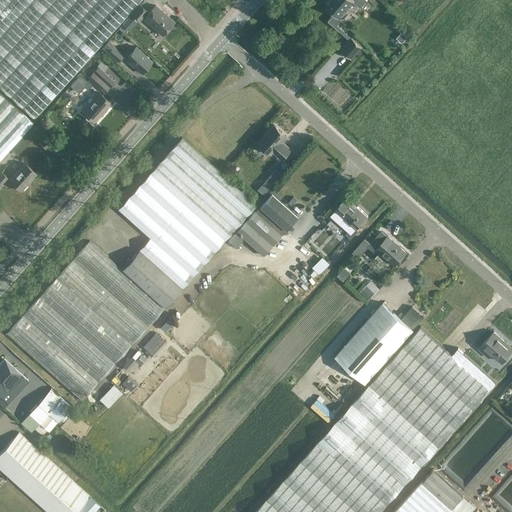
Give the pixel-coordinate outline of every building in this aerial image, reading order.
[(0,0),(0,86),(34,118),(140,0),(0,0)] [(361,6),(360,8),(367,0),(328,0),(325,4),(335,13),(328,21),(339,31),(340,30),(333,24),(354,0),(361,6)] [(155,5),(148,12),(147,11),(147,10),(140,4),(131,14),(138,20),(142,16),(162,35),(174,21),(155,5)] [(136,21),(130,15),(121,25),(128,31),(136,21)] [(407,37),(401,32),(396,38),(402,43),(407,37)] [(352,37),(341,49),(352,58),(362,46),(352,37)] [(118,61),(123,55),(107,40),(102,46),(118,61)] [(136,46),(125,59),(127,58),(140,71),(139,72),(140,72),(151,59),(150,60),(136,48),(137,47),(136,46)] [(88,77),(105,93),(115,81),(98,66),(88,77)] [(0,92),(0,159),(33,123),(0,92)] [(94,121),(111,103),(99,92),(82,111),(94,121)] [(275,125),(259,143),(271,154),(273,151),(282,159),(291,150),(282,141),(287,136),(275,125)] [(257,204),(182,137),(118,208),(150,237),(139,249),(122,269),(90,240),(6,333),(81,400),(165,307),(257,204)] [(206,157),(211,161),(215,157),(210,153),(206,157)] [(21,190),(37,173),(25,162),(10,179),(21,190)] [(264,193),(283,172),(277,166),(258,187),(264,193)] [(236,231),(238,232),(262,255),(297,216),(271,193),(236,231)] [(356,229),(368,216),(347,196),(335,210),(356,229)] [(406,252),(387,236),(383,232),(380,236),(369,247),(374,251),(377,248),(395,264),(406,252)] [(321,273),(330,264),(322,256),(312,267),(319,274),(320,272),(321,273)] [(343,281),(351,273),(344,267),(337,276),(343,281)] [(371,281),(367,285),(376,293),(380,289),(371,281)] [(375,293),(366,286),(360,292),(368,300),(375,293)] [(335,356),(365,382),(424,316),(412,306),(401,318),(383,302),(335,356)] [(174,322),(169,318),(161,327),(166,331),(174,322)] [(379,511),(496,381),(458,347),(452,353),(421,325),(254,511),(379,511)] [(501,361),(511,349),(492,331),(477,348),(487,356),(491,352),(501,361)] [(155,333),(143,346),(154,357),(166,343),(155,333)] [(147,359),(137,350),(122,368),(130,374),(136,367),(138,369),(147,359)] [(4,359),(0,362),(0,385),(7,392),(16,382),(19,385),(25,379),(21,376),(22,375),(4,359)] [(131,391),(138,383),(129,375),(121,383),(131,391)] [(108,408),(122,392),(113,384),(99,400),(108,408)] [(37,403),(49,413),(43,419),(46,423),(50,428),(57,421),(58,421),(71,406),(51,388),(37,403)] [(107,511),(73,480),(19,432),(0,452),(0,469),(46,510),(47,511),(107,511)] [(456,511),(452,508),(464,496),(434,469),(394,511),(456,511)] [(452,508),(456,511),(470,511),(476,507),(464,496),(452,508)]
